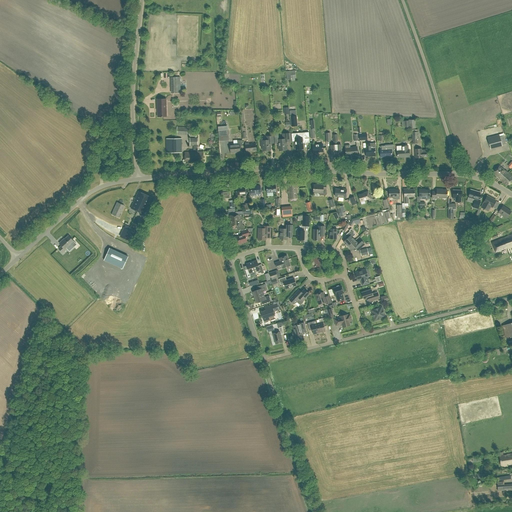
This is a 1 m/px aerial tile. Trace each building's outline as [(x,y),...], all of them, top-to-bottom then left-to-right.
[(167,117),(166,99),(157,100),(158,117),(167,117)] [(190,127),(177,127),(176,135),(189,135),(190,127)] [(229,140),(228,130),(218,131),(219,141),(229,140)] [(291,142),(290,134),(283,134),(283,140),(278,140),(278,137),(274,137),(274,143),(278,143),(279,151),(287,151),(286,145),(287,145),(287,142),(291,142)] [(338,145),(337,135),(333,136),(334,145),(330,145),(331,154),(337,153),(337,152),(341,152),(341,145),(338,145)] [(503,137),(500,138),(499,135),(492,137),(487,138),(490,149),(495,147),(502,145),(505,145),(503,137)] [(274,144),(273,137),(267,137),(267,140),(262,141),(262,138),(259,138),(260,146),(263,146),(263,151),(271,151),(271,144),(274,144)] [(198,152),(198,138),(190,139),(190,145),(194,145),(194,152),(185,152),(185,163),(193,163),(193,162),(196,161),(196,162),(203,162),(203,152),(198,152)] [(304,144),(303,138),(295,138),(296,149),(304,149),(303,144),(304,144)] [(182,152),(182,139),(166,139),(166,153),(182,152)] [(243,149),(242,141),(237,141),(238,145),(230,145),(230,153),(240,153),(239,149),(243,149)] [(249,145),(249,144),(246,144),(246,152),(256,152),(256,144),(249,145)] [(365,149),(366,156),(371,156),(371,157),(375,156),(374,149),(370,149),(370,144),(366,144),(366,149),(365,149)] [(323,153),(323,145),(314,145),(314,153),(323,153)] [(349,147),(349,145),(345,146),(345,156),(352,155),(352,156),(357,156),(357,147),(349,147)] [(394,152),(393,146),(381,146),(382,149),(380,149),(381,158),(391,157),(391,152),(394,152)] [(408,150),(408,146),(401,147),(401,150),(397,151),(397,158),(409,157),(409,150),(408,150)] [(422,153),(422,149),(415,150),(415,158),(422,158),(422,157),(428,156),(428,152),(422,153)] [(506,172),(499,167),(493,173),(500,180),(507,187),(511,180),(511,177),(506,172)] [(298,191),(297,183),(287,184),(288,189),(288,190),(289,199),(297,199),(296,192),(298,191)] [(276,193),(275,185),(266,185),(267,193),(273,192),(273,194),(276,193)] [(326,185),(323,185),(323,186),(314,185),(313,193),(319,193),(318,194),(319,195),(326,195),(326,189),(325,189),(326,185)] [(260,195),(260,186),(250,187),(251,196),(260,195)] [(245,195),(244,187),(235,188),(236,195),(242,194),(243,196),(245,195)] [(229,195),(229,188),(220,189),(221,196),(221,199),(225,199),(225,195),(229,195)] [(393,191),(393,189),(389,189),(390,198),(393,198),(393,197),(400,196),(399,191),(393,191)] [(441,189),(436,189),(436,192),(432,192),(432,198),(439,199),(439,198),(446,198),(447,190),(441,190),(441,189)] [(346,190),(342,190),(342,191),(336,190),(335,197),(339,197),(339,198),(345,199),(346,190)] [(408,190),(404,190),(404,203),(409,203),(409,199),(408,199),(408,197),(414,197),(414,191),(408,190)] [(423,191),(423,190),(419,190),(419,200),(429,200),(429,190),(423,191)] [(461,191),(453,190),(452,199),(455,199),(455,202),(460,202),(461,198),(461,191)] [(480,193),(471,190),(469,198),(474,200),(472,208),(477,209),(480,201),(478,200),(480,193)] [(152,198),(140,192),(131,208),(144,215),(152,198)] [(363,201),(370,199),(368,192),(363,193),(363,194),(357,196),(359,202),(363,201)] [(487,196),(483,203),(481,207),(488,211),(491,207),(492,208),(492,207),(496,209),(499,204),(495,202),(496,201),(487,196)] [(125,205),(117,202),(100,237),(108,241),(125,205)] [(347,220),(343,205),(336,207),(340,222),(347,220)] [(511,212),(503,206),(498,213),(507,219),(511,212)] [(324,216),(330,214),(330,209),(323,210),(324,215),(320,215),(321,221),(325,221),(324,216)] [(229,215),(230,221),(242,220),(241,220),(241,215),(242,215),(242,211),(236,212),(237,215),(229,215)] [(242,220),(230,221),(231,227),(238,226),(238,229),(244,229),(244,225),(243,225),(242,220)] [(292,225),(286,225),(286,229),(280,229),(279,238),(280,239),(287,240),(287,237),(292,237),(292,225)] [(264,228),(258,228),(258,240),(266,240),(266,238),(270,238),(270,226),(264,226),(264,228)] [(324,226),(317,226),(317,229),(313,229),(312,240),(320,241),(321,236),(324,236),(324,226)] [(124,227),(120,237),(129,241),(133,232),(124,227)] [(347,247),(355,240),(352,237),(355,235),(353,233),(354,232),(351,229),(349,230),(350,231),(346,235),(348,238),(343,242),(347,247)] [(249,235),(248,230),(241,232),(242,235),(234,238),(236,245),(247,242),(245,237),(249,235)] [(511,247),(511,235),(492,243),(495,252),(507,248),(508,249),(511,247)] [(75,242),(70,237),(63,241),(60,243),(62,246),(60,249),(64,254),(68,249),(68,248),(75,242)] [(355,240),(347,247),(351,251),(356,246),(359,249),(365,244),(362,241),(361,242),(360,240),(357,243),(355,240)] [(110,249),(104,261),(123,269),(128,257),(110,249)] [(290,266),(287,256),(279,258),(280,262),(275,263),(277,269),(282,268),(283,269),(290,266)] [(251,262),(255,272),(257,271),(258,274),(261,273),(261,274),(264,273),(261,265),(258,266),(257,261),(251,262)] [(255,272),(251,262),(246,264),(248,269),(245,270),(248,278),(251,277),(249,274),(255,272)] [(368,278),(365,270),(355,273),(357,281),(361,280),(362,286),(368,284),(367,278),(368,278)] [(277,277),(275,271),(269,273),(271,279),(277,277)] [(286,281),(285,277),(279,280),(280,285),(284,284),(286,289),(296,286),(294,278),(286,281)] [(252,292),(254,297),(263,294),(262,291),(267,290),(265,284),(257,287),(258,290),(252,292)] [(339,287),(338,286),(336,287),(336,288),(332,289),(335,296),(336,296),(338,302),(344,300),(342,294),(343,293),(341,286),(339,287)] [(301,292),(299,290),(289,300),(294,305),(297,301),(300,304),(309,295),(304,290),(301,292)] [(372,294),(371,290),(361,293),(364,300),(367,299),(369,302),(379,299),(377,293),(372,294)] [(324,298),(323,293),(315,295),(318,305),(326,302),(326,304),(330,303),(328,296),(324,298)] [(263,294),(254,297),(256,303),(262,301),(263,304),(271,301),(269,296),(264,297),(263,294)] [(278,307),(277,304),(266,307),(267,310),(261,312),(264,322),(269,320),(268,317),(275,315),(272,309),(278,307)] [(385,318),(381,307),(371,310),(374,321),(385,318)] [(349,326),(348,321),(349,321),(349,320),(349,319),(349,318),(348,317),(347,317),(347,316),(340,317),(340,319),(334,320),(335,326),(342,324),(342,328),(349,326)] [(316,321),(319,333),(325,332),(323,326),(327,325),(325,318),(319,319),(320,323),(317,323),(316,321)] [(313,335),(319,333),(316,321),(307,323),(308,329),(311,329),(313,335)] [(511,336),(511,322),(502,326),(506,339),(511,336)] [(306,332),(306,330),(304,323),(292,326),(296,339),(303,337),(302,333),(306,332)] [(283,334),(281,327),(278,328),(279,332),(273,333),(275,344),(282,342),(280,335),(283,334)] [(511,464),(511,454),(499,456),(501,465),(508,464),(508,466),(511,464)]
